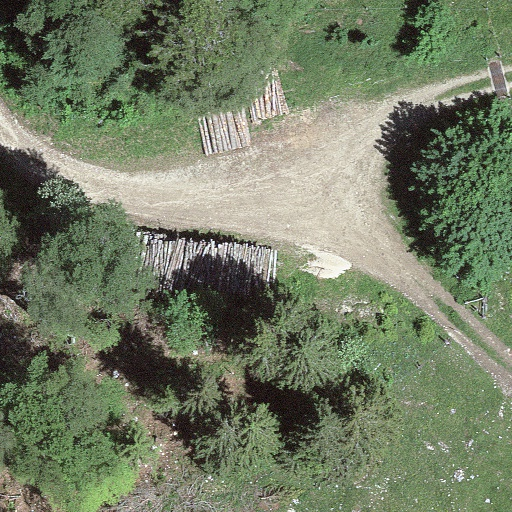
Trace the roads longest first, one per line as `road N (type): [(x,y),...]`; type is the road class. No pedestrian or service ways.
road 1 (track): [(511,72),(407,107),(300,178),(205,199),(60,178),(0,125)]
road 2 (track): [(511,365),(300,178)]
